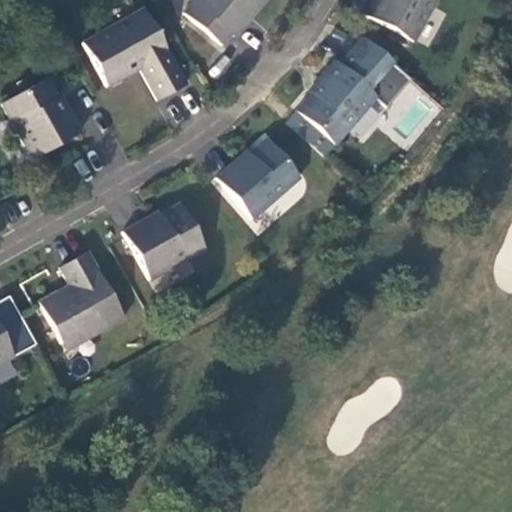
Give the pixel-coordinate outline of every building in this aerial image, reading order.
[(194,0),(182,15),(221,46),(230,35),(246,16),(249,19),(264,0),(194,0)] [(372,0),(363,17),(412,43),(435,0),(372,0)] [(157,102),(185,86),(142,10),(81,44),(106,88),(138,69),(157,102)] [(246,16),(230,35),(233,38),(249,19),(246,16)] [(333,146),(374,99),(384,109),(409,80),(361,38),(337,65),(333,62),(317,81),(319,83),(309,96),(294,112),(333,146)] [(0,104),(0,105),(31,160),(79,134),(67,111),(63,113),(56,99),(45,79),(0,104)] [(309,96),(319,83),(317,81),(306,93),(309,96)] [(56,99),(63,113),(67,111),(59,97),(56,99)] [(214,179),(250,221),(298,179),(265,140),(248,155),(236,165),(233,162),(214,179)] [(233,162),(236,165),(248,155),(245,152),(233,162)] [(121,233),(148,281),(203,249),(178,205),(158,216),(144,224),(143,221),(121,233)] [(143,221),(144,224),(158,216),(156,213),(143,221)] [(123,319),(86,253),(58,269),(68,287),(37,304),(60,345),(87,330),(91,337),(123,319)] [(87,330),(60,345),(64,352),(91,337),(87,330)] [(0,364),(12,358),(0,336),(0,364)]
